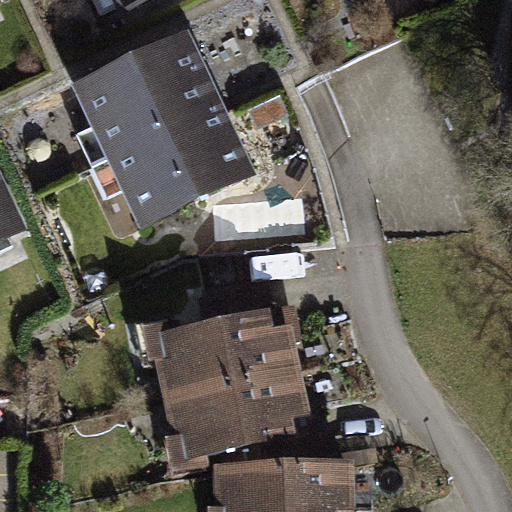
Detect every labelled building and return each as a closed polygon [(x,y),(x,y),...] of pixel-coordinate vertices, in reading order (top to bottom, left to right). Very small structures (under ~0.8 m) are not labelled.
[(108,0),(117,18),(155,0),(108,0)] [(139,231),(254,176),(186,33),(71,87),(139,231)] [(0,247),(26,235),(0,179),(0,247)] [(204,322),(179,328),(178,322),(138,328),(145,363),(153,362),(169,438),(162,438),(171,475),(208,469),(207,457),(241,448),(244,465),(330,463),(317,404),(307,406),(294,343),(302,340),(294,307),(275,309),(269,284),(198,299),(204,322)] [(353,511),(352,462),(330,463),(244,465),(213,466),(213,508),(205,509),(205,511),(353,511)]
